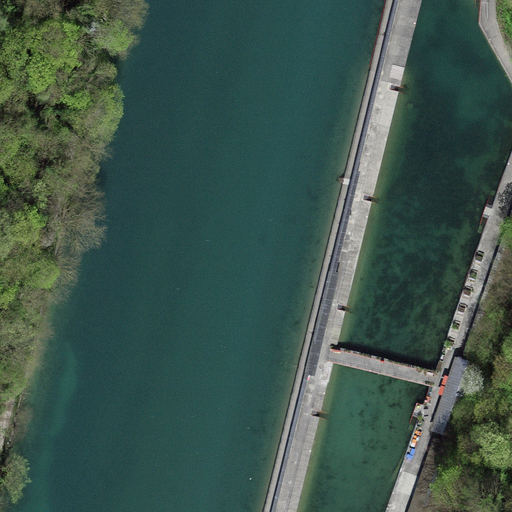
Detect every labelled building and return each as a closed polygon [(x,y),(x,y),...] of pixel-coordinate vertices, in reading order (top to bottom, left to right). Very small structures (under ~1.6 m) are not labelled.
[(394,0),(353,172),(356,173),(398,0),(394,0)] [(329,270),(336,272),(358,184),(360,174),(356,173),(353,172),(350,182),(329,270)] [(511,215),(466,351),(473,353),(511,239),(511,215)] [(305,375),(308,376),(315,377),(340,272),(336,272),(329,270),(305,375)] [(478,367),(457,360),(433,429),(454,436),(478,367)] [(305,375),(271,511),(275,511),(308,376),(305,375)] [(447,457),(451,445),(435,440),(409,511),(418,511),(432,474),(439,454),(447,457)]
